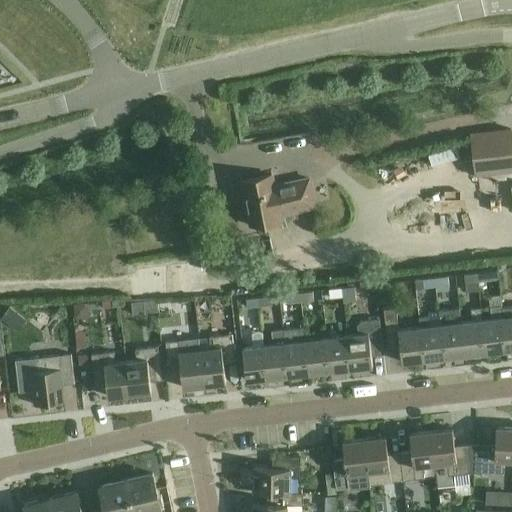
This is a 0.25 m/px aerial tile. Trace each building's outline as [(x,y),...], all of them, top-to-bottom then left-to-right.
[(511,142),(511,129),(471,134),(475,173),(511,169),(511,142)] [(241,180),(250,225),(280,219),(279,211),(314,204),(309,178),(279,184),(279,187),(274,188),(271,174),(241,180)] [(182,181),(175,182),(177,191),(184,190),(182,181)] [(468,184),(469,218),(482,217),(481,183),(468,184)] [(221,262),(223,275),(239,273),(237,260),(221,262)] [(477,272),(478,280),(490,279),(489,270),(477,272)] [(479,289),(478,280),(477,272),(464,273),(465,282),(466,291),(479,289)] [(449,290),(448,284),(447,275),(434,277),(435,285),(436,291),(449,290)] [(423,287),(435,285),(434,277),(422,278),(423,287)] [(369,280),(360,280),(360,285),(361,289),(370,289),(369,280)] [(356,301),(355,294),(354,286),(342,287),(343,296),(343,303),(356,301)] [(330,297),(343,296),(342,287),(329,288),(330,297)] [(300,300),(313,299),(312,290),(300,292),(300,300)] [(288,302),(300,300),(300,292),(287,293),(288,302)] [(259,305),(271,304),(271,295),(258,296),(259,305)] [(246,306),(259,305),(258,296),(245,298),(246,306)] [(112,300),(102,300),(103,308),(112,307),(112,300)] [(166,301),(157,302),(158,311),(166,310),(166,301)] [(143,302),(131,303),(132,314),(144,313),(143,302)] [(88,303),(74,304),(75,318),(89,317),(88,303)] [(9,305),(0,316),(12,325),(21,314),(9,305)] [(506,349),(502,317),(501,305),(490,306),(491,318),(482,319),(485,352),(506,349)] [(423,359),(419,326),(398,329),(395,307),(383,309),(388,349),(400,347),(401,361),(423,359)] [(485,352),(482,319),(480,307),(470,308),(472,320),(462,321),(460,307),(459,308),(465,354),(485,352)] [(444,356),(465,354),(459,308),(439,310),(441,324),(440,324),(444,356)] [(511,315),(502,317),(506,349),(511,348),(511,315)] [(347,335),(351,367),(372,365),(371,355),(383,354),(379,318),(361,320),(357,325),(358,333),(347,335)] [(423,359),(444,356),(440,324),(419,326),(423,359)] [(309,372),(305,340),(304,326),(283,329),(288,375),(309,372)] [(267,377),(288,375),(283,329),(271,330),(272,344),(264,345),(267,377)] [(252,346),(242,347),(246,379),(267,377),(264,345),(262,331),(251,332),(252,346)] [(84,332),(74,333),(76,346),(85,345),(84,332)] [(200,349),(204,384),(225,382),(223,362),(235,361),(232,333),(209,336),(210,347),(200,349)] [(330,370),(351,367),(347,335),(326,337),(330,370)] [(309,372),(330,370),(326,337),(305,340),(309,372)] [(204,384),(200,349),(189,350),(188,338),(165,341),(168,369),(180,367),(182,387),(204,384)] [(125,361),(129,393),(151,391),(149,380),(161,379),(158,346),(135,348),(136,359),(125,361)] [(129,393),(125,361),(115,362),(114,351),(91,353),(95,387),(107,385),(108,396),(129,393)] [(35,357),(15,360),(18,392),(33,390),(34,404),(60,401),(58,385),(74,383),(71,353),(35,357)] [(87,354),(77,355),(79,370),(89,369),(87,354)] [(89,376),(80,377),(82,391),(91,390),(89,376)] [(511,459),(511,427),(495,426),(495,444),(483,444),(474,444),(473,472),(481,472),(503,473),(503,460),(511,459)] [(474,444),(466,444),(454,446),(452,428),(431,431),(435,463),(437,486),(454,484),(453,474),(469,472),(473,472),(474,444)] [(422,465),(435,463),(431,431),(409,433),(411,451),(399,452),(403,480),(424,477),(422,465)] [(403,480),(399,452),(387,454),(385,436),(364,438),(369,484),(381,482),(403,480)] [(370,487),(369,484),(364,438),(342,441),(344,459),(332,460),(336,488),(348,486),(348,489),(370,487)] [(253,467),(253,491),(267,491),(289,492),(289,477),(299,477),(300,456),(272,455),(272,467),(253,467)] [(334,473),(325,474),(327,492),(336,492),(334,473)] [(125,481),(131,511),(161,511),(153,474),(125,481)] [(131,511),(125,481),(100,487),(105,510),(95,511),(131,511)] [(252,503),(251,511),(301,511),(302,505),(303,493),(289,492),(267,491),(266,503),(252,503)] [(485,491),(484,504),(509,505),(510,492),(485,491)] [(81,511),(77,492),(51,498),(54,511),(81,511)] [(325,496),(325,510),(335,510),(336,496),(325,496)] [(54,511),(51,498),(25,504),(26,511),(54,511)]
